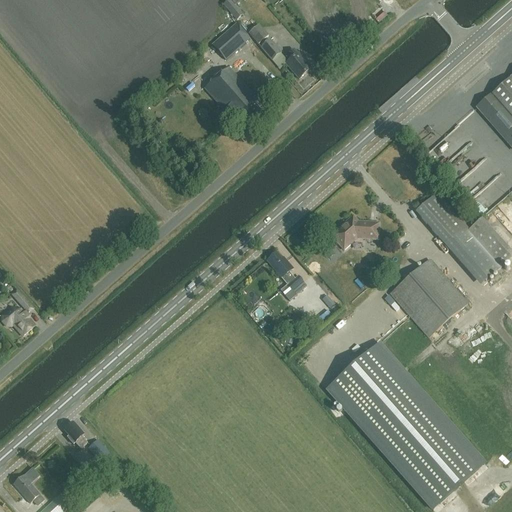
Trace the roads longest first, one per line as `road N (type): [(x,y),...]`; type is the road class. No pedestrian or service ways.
road 1 (primary): [(0,456),(467,47)]
road 2 (unclassified): [(0,373),(424,0)]
